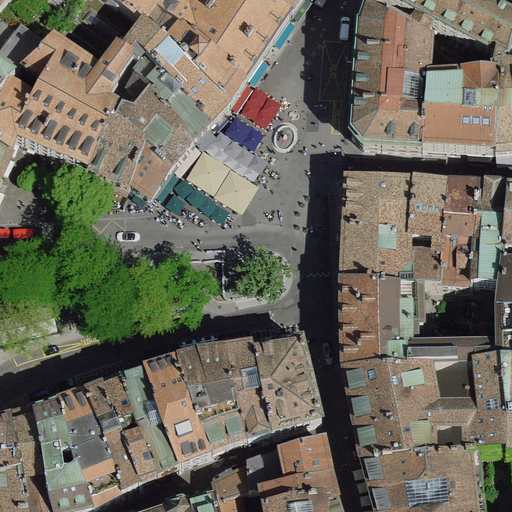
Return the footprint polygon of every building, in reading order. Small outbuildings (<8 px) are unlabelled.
[(0,0),(0,20),(1,19),(16,0),(0,0)] [(67,32),(54,48),(70,61),(74,54),(79,53),(106,73),(118,57),(127,63),(146,34),(127,19),(110,6),(102,0),(87,0),(85,4),(65,29),(67,32)] [(114,0),(110,6),(127,19),(139,2),(135,0),(114,0)] [(135,0),(139,2),(247,88),(269,55),(292,21),(252,0),(204,0),(191,18),(168,2),(168,0),(135,0)] [(252,0),(292,21),(307,0),(252,0)] [(511,0),(378,0),(472,49),(497,61),(507,65),(511,52),(511,0)] [(247,88),(139,2),(127,19),(146,34),(150,28),(167,40),(170,36),(176,40),(167,53),(230,112),(239,100),(247,88)] [(0,54),(4,58),(22,34),(1,19),(0,20),(0,54)] [(366,153),(425,156),(430,89),(434,54),(368,19),(362,38),(354,140),(366,153)] [(0,185),(7,171),(12,160),(0,151),(0,103),(11,90),(26,78),(49,53),(22,34),(4,58),(0,62),(0,185)] [(224,119),(230,112),(167,53),(146,34),(127,63),(136,67),(140,70),(145,66),(211,132),(224,119)] [(0,151),(12,160),(17,146),(46,159),(51,161),(89,178),(115,128),(119,117),(109,110),(136,67),(127,63),(118,57),(106,73),(100,82),(70,61),(54,48),(49,53),(26,78),(45,88),(36,104),(11,90),(0,103),(0,151)] [(457,66),(434,54),(430,89),(492,85),(497,61),(472,49),(465,64),(457,66)] [(511,157),(511,79),(506,74),(510,66),(507,65),(497,61),(492,85),(502,87),(497,159),(511,157)] [(199,143),(211,132),(145,66),(140,70),(133,83),(138,86),(156,99),(152,105),(194,148),(199,143)] [(430,89),(425,156),(456,157),(497,159),(502,87),(492,85),(430,89)] [(147,153),(172,176),(178,170),(194,148),(152,105),(156,99),(138,86),(127,101),(144,112),(136,121),(119,117),(115,128),(147,153)] [(130,196),(133,192),(147,153),(115,128),(89,178),(110,188),(130,196)] [(151,205),(172,176),(147,153),(133,192),(139,197),(151,205)] [(390,238),(393,188),(386,188),(380,188),(349,186),(342,192),(342,209),(348,209),(348,214),(348,218),(342,218),(342,233),(347,233),(390,238)] [(418,190),(393,188),(390,238),(412,242),(418,190)] [(441,294),(449,191),(443,191),(418,190),(412,242),(435,246),(433,258),(411,258),(414,286),(413,291),(423,293),(441,294)] [(449,191),(441,294),(474,296),(475,292),(481,194),(449,191)] [(503,196),(481,194),(475,292),(503,294),(504,271),(511,271),(511,257),(507,257),(510,196),(503,196)] [(411,258),(412,242),(390,238),(347,233),(346,263),(345,267),(344,286),(398,290),(400,284),(414,286),(411,258)] [(398,290),(344,286),(344,340),(344,347),(344,358),(346,376),(502,371),(510,430),(511,429),(511,271),(504,271),(503,294),(498,323),(499,354),(414,356),(414,345),(414,333),(425,333),(423,293),(413,291),(398,290)] [(254,353),(272,440),(285,437),(323,427),(312,380),(304,349),(303,345),(272,350),(254,353)] [(272,440),(254,353),(240,356),(224,358),(249,446),(260,443),(272,440)] [(249,446),(224,358),(212,361),(200,362),(206,380),(229,453),(249,446)] [(206,380),(200,362),(188,365),(177,367),(211,461),(229,453),(206,380)] [(211,461),(177,367),(162,372),(147,377),(181,476),(211,461)] [(502,371),(346,376),(356,437),(358,450),(361,466),(479,461),(510,460),(511,463),(511,429),(510,430),(502,371)] [(171,480),(181,476),(147,377),(135,382),(121,385),(159,484),(171,480)] [(159,484),(121,385),(113,390),(105,393),(140,494),(151,488),(159,484)] [(140,494),(105,393),(95,397),(87,400),(121,503),(129,499),(140,494)] [(99,511),(121,503),(87,400),(72,406),(61,410),(89,511),(99,511)] [(89,511),(61,410),(48,415),(36,418),(55,511),(89,511)] [(55,511),(36,418),(28,425),(18,428),(25,485),(28,511),(55,511)] [(0,485),(25,485),(18,428),(0,432),(0,485)] [(297,488),(331,481),(329,466),(325,445),(309,450),(291,455),(297,488)] [(297,488),(291,455),(268,463),(250,471),(250,473),(250,498),(262,496),(297,488)] [(484,511),(479,461),(361,466),(372,511),(484,511)] [(250,498),(250,473),(237,480),(214,490),(218,508),(218,511),(244,511),(242,501),(250,498)] [(340,511),(337,500),(331,481),(297,488),(262,496),(265,511),(340,511)] [(0,511),(28,511),(25,485),(0,485),(0,511)]
